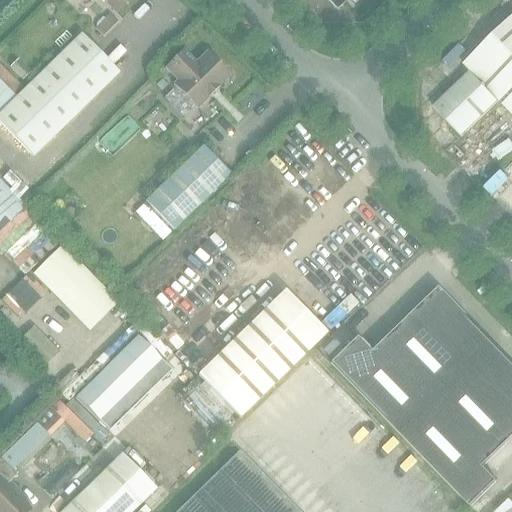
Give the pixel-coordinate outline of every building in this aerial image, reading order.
[(103,0),(116,12),(128,0),(103,0)] [(327,0),(337,9),(345,1),(344,0),(351,0),(354,3),(357,0),(327,0)] [(470,72),(432,108),(486,164),(511,138),(511,17),(463,65),(470,72)] [(118,73),(81,34),(0,112),(0,123),(32,157),(118,73)] [(173,85),(196,109),(208,97),(218,87),(230,75),(207,52),(195,63),(182,50),(165,67),(177,81),(173,85)] [(145,201),(172,230),(230,175),(202,146),(145,201)] [(62,245),(32,274),(88,331),(118,302),(62,245)] [(329,363),(470,507),(496,481),(482,467),(511,438),(511,365),(436,287),(370,351),(356,337),(329,363)] [(239,418),(326,334),(284,291),(197,376),(239,418)] [(137,337),(75,397),(109,431),(170,370),(137,337)] [(298,511),(238,451),(175,511),(298,511)] [(131,511),(155,489),(121,454),(61,511),(131,511)] [(1,458),(0,458),(0,511),(26,511),(30,508),(6,484),(16,474),(1,458)]
